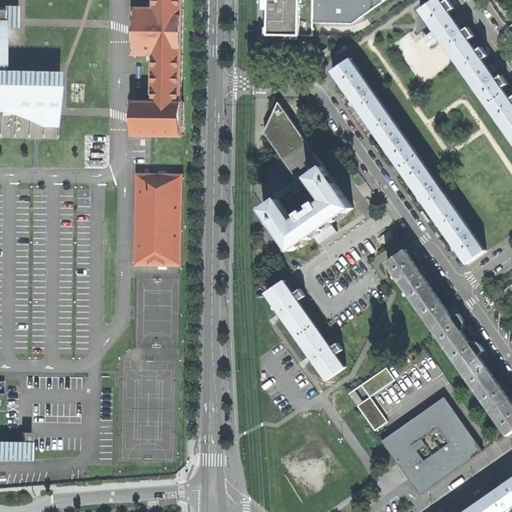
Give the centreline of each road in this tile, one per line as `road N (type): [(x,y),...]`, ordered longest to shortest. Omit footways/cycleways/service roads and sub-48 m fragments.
road 1 (tertiary): [(213,492),(218,84)]
road 2 (residential): [(462,288),(320,95),(305,86),(218,84)]
road 3 (residential): [(213,492),(59,499),(19,511)]
